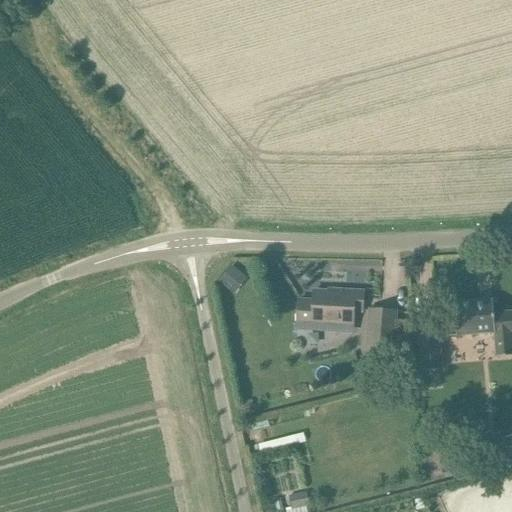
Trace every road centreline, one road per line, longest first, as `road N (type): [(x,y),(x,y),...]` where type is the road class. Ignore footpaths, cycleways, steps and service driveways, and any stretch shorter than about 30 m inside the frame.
road 1 (unclassified): [(183,233),(511,223)]
road 2 (unclassified): [(242,511),(183,233)]
road 3 (unclassified): [(0,296),(183,233)]
